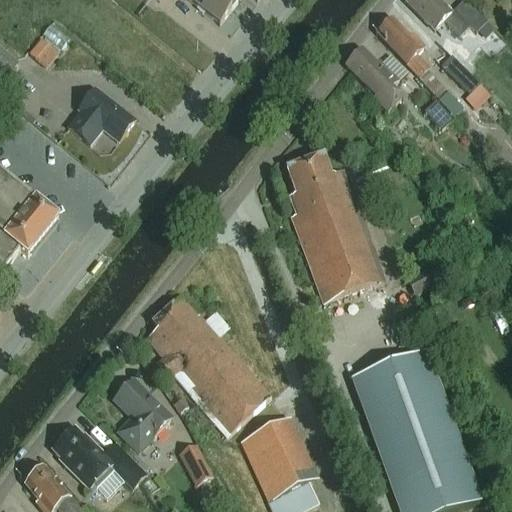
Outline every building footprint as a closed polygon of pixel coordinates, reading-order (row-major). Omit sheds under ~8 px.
[(219,30),(240,3),(236,0),(183,0),(183,1),(219,30)] [(459,42),(470,32),(475,38),(487,27),(464,4),(450,18),(432,0),(408,0),(404,5),(434,36),(443,27),(459,42)] [(407,71),(416,81),(419,83),(429,74),(416,61),(424,53),(412,40),(410,42),(392,24),(377,40),(407,71)] [(40,44),(29,58),(46,73),(58,58),(40,44)] [(346,74),(354,81),(375,101),(373,104),(387,118),(401,104),(391,94),(399,86),(379,67),(377,69),(361,54),(346,74)] [(0,92),(9,81),(17,70),(0,56),(0,92)] [(440,72),(469,100),(480,89),(451,61),(440,72)] [(77,117),(80,119),(67,135),(89,152),(102,136),(118,149),(135,127),(94,95),(77,117)] [(441,136),(453,126),(436,106),(424,117),(441,136)] [(323,310),(385,287),(343,176),(331,180),(324,162),(287,175),(296,200),(289,203),(296,221),(291,223),(323,310)] [(0,273),(3,276),(19,256),(27,262),(58,225),(35,206),(35,207),(0,178),(0,273)] [(227,443),(271,403),(218,342),(227,334),(214,319),(204,328),(198,321),(197,322),(180,303),(152,329),(158,335),(146,345),(163,365),(157,370),(169,385),(173,381),(227,443)] [(397,510),(397,511),(470,511),(481,508),(426,358),(351,385),(397,510)] [(138,458),(172,424),(133,387),(114,406),(132,425),(118,439),(138,458)] [(268,511),(317,511),(308,491),(318,487),(290,425),(239,448),(268,511)] [(86,445),(74,434),(52,456),(61,465),(59,466),(88,495),(109,474),(131,497),(145,482),(115,451),(104,460),(87,444),(86,445)] [(177,462),(193,494),(211,485),(195,453),(177,462)] [(76,511),(44,474),(25,491),(38,507),(37,511),(76,511)]
